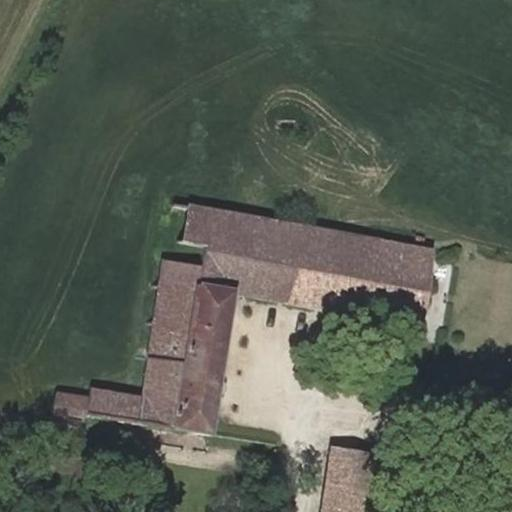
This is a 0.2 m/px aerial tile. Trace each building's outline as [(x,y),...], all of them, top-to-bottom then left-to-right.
[(332,237),(365,243),(369,213),(336,208),(332,237)] [(422,255),(422,252),(365,243),(332,237),(171,214),(141,403),(80,398),(78,407),(51,403),(50,418),(202,438),(224,300),(410,327),(420,266),(422,255)] [(355,511),(364,461),(329,457),(319,511),(355,511)] [(48,476),(70,479),(73,463),(49,459),(48,476)] [(281,511),(283,504),(267,502),(265,511),(281,511)]
